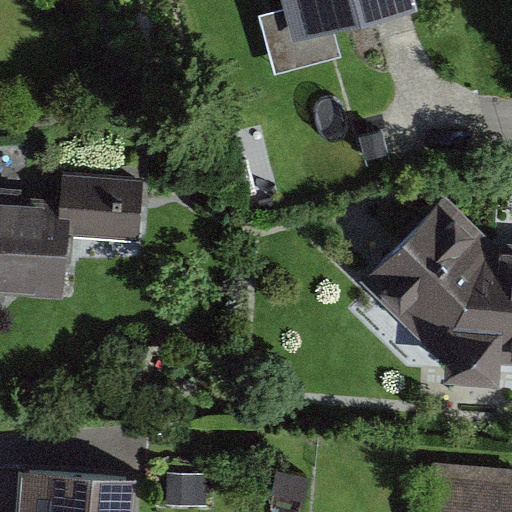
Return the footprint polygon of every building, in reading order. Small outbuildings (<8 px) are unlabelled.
[(429,0),(290,0),(300,37),(430,3),(429,0)] [(136,171),(58,168),(57,190),(0,186),(0,299),(66,302),(70,234),(133,237),(136,171)] [(473,367),(499,342),(511,344),(511,243),(489,242),(431,197),(354,278),(473,367)] [(140,511),(144,481),(31,468),(25,511),(140,511)] [(511,511),(511,475),(436,470),(432,511),(511,511)]
